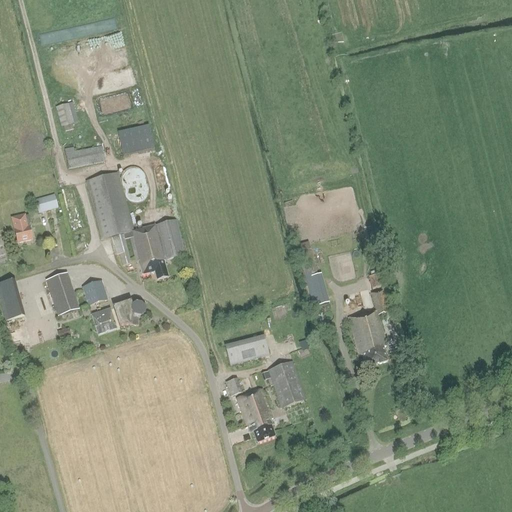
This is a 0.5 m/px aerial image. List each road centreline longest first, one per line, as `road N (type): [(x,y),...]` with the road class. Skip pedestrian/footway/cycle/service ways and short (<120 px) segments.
road 1 (unclassified): [(245,511),(202,351),(190,333),(95,257),(26,273)]
road 2 (track): [(20,0),(67,178),(80,184),(100,260)]
road 3 (tertiary): [(260,511),(307,485),(511,403)]
road 4 (unclassified): [(61,511),(25,386),(14,373),(0,376)]
